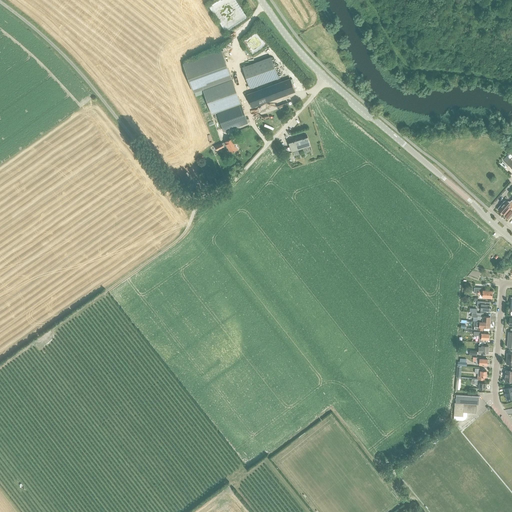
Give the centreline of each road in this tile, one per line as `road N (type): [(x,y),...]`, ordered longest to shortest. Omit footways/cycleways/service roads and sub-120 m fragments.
road 1 (unclassified): [(325,77),(232,182),(184,195),(66,56),(0,2)]
road 2 (track): [(195,197),(184,234),(0,367)]
road 3 (secondary): [(511,240),(325,77)]
road 4 (residential): [(511,424),(494,399),(502,282)]
